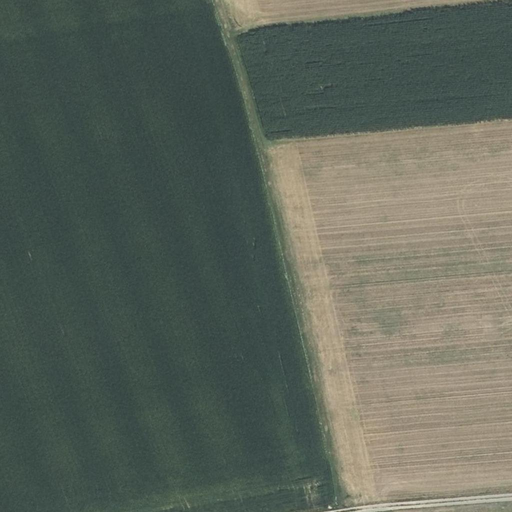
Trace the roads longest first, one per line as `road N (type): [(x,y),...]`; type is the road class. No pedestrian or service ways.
road 1 (track): [(214,0),(260,145),(342,511)]
road 2 (track): [(341,511),(511,496)]
